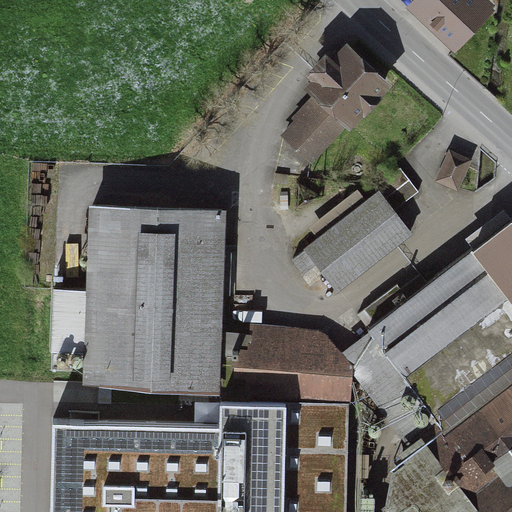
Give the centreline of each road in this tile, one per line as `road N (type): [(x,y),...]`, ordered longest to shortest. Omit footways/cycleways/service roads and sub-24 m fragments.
road 1 (unknown): [(331,0),(281,82),(250,169),(244,246),(259,291),(279,307),(332,299),(469,194),(511,147)]
road 2 (primary): [(359,0),(511,142)]
road 3 (unknown): [(42,511),(41,429),(20,393),(0,393)]
